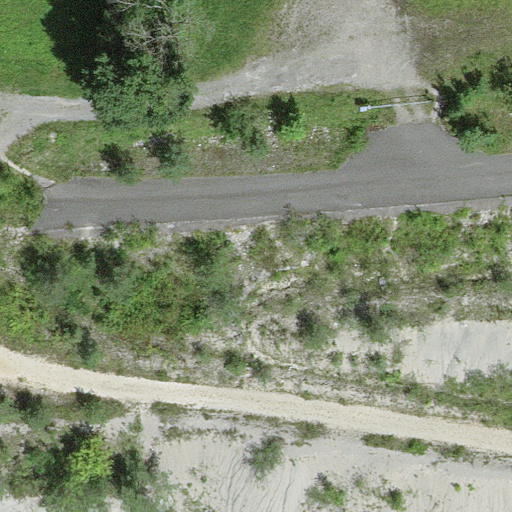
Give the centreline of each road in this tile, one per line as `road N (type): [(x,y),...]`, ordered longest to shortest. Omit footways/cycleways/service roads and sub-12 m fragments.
road 1 (track): [(0,359),(209,406),(511,442)]
road 2 (track): [(0,100),(32,108),(255,91),(332,72),(387,74),(404,100),(413,179)]
road 3 (track): [(53,207),(511,170)]
